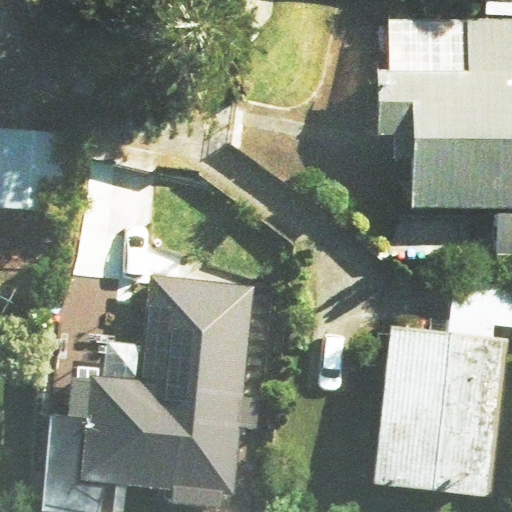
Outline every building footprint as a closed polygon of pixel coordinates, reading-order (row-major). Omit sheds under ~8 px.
[(511,19),(380,20),(380,136),(419,136),(422,210),(511,209),(511,19)] [(76,133),(0,126),(0,206),(70,212),(76,133)] [(165,166),(117,165),(115,237),(162,239),(165,166)] [(256,286),(156,277),(147,380),(96,376),(87,480),(177,488),(176,503),(225,507),(227,493),(238,493),(256,286)] [(454,333),(395,326),(381,484),(497,495),(511,347),(511,340),(497,339),(498,327),(511,328),(511,285),(461,279),(454,333)]
